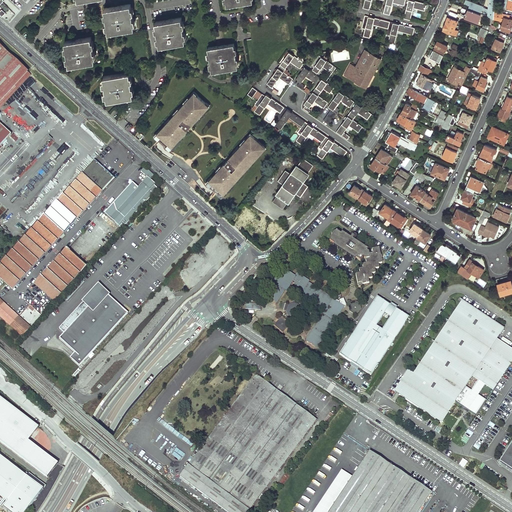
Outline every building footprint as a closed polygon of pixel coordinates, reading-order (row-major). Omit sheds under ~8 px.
[(372,0),(371,0),(365,0),(363,8),(369,9),(372,0)] [(413,10),(414,7),(415,1),(411,0),(409,0),(407,9),(413,10)] [(469,6),(468,10),(481,15),(486,16),(488,12),(488,9),(483,8),(484,6),(466,0),(465,0),(464,4),(469,6)] [(511,0),(504,0),(503,8),(511,9),(511,0)] [(415,1),(414,7),(425,10),(427,4),(415,1)] [(133,27),(130,4),(104,8),(108,32),(133,27)] [(390,14),(392,5),(386,4),(384,13),(390,14)] [(413,10),(407,9),(404,18),(411,20),(413,10)] [(478,24),(481,15),(468,10),(464,19),(478,24)] [(509,16),(502,14),(494,12),(493,19),(503,21),(504,17),(508,19),(509,16)] [(366,27),(369,16),(365,15),(362,28),(366,29),(364,36),(370,37),(372,29),(366,27)] [(366,27),(372,29),(373,24),(375,18),(369,16),(366,27)] [(458,21),(448,17),(443,30),(456,35),(458,30),(455,29),(458,21)] [(511,25),(510,25),(511,20),(508,19),(504,17),(503,21),(501,28),(509,30),(511,25)] [(180,18),(155,22),(159,45),(184,41),(180,18)] [(387,34),(390,35),(391,33),(393,22),(375,18),(373,24),(388,28),(387,34)] [(398,31),(400,24),(393,22),(391,33),(397,35),(398,31)] [(400,24),(398,31),(413,35),(415,28),(400,24)] [(482,42),(488,30),(488,29),(482,27),(480,26),(477,34),(482,36),(479,41),(482,42)] [(397,35),(391,33),(390,35),(388,42),(395,44),(397,35)] [(499,37),(496,36),(491,47),(501,51),(503,46),(502,46),(505,38),(500,35),(499,37)] [(94,61),(90,37),(64,42),(68,65),(94,61)] [(449,45),(438,40),(434,47),(445,52),(449,45)] [(233,43),(208,48),(212,71),(238,67),(233,43)] [(0,146),(11,134),(0,123),(0,108),(32,75),(0,45),(0,146)] [(445,52),(434,47),(430,57),(440,62),(445,52)] [(332,51),(334,61),(348,58),(346,49),(332,51)] [(382,60),(364,50),(355,67),(350,64),(343,76),(355,82),(355,83),(366,89),(382,60)] [(289,64),(290,62),(294,56),(289,52),(286,57),(283,60),(289,64)] [(294,56),(290,62),(300,68),(304,63),(299,59),(294,56)] [(477,70),(486,74),(488,69),(493,71),(497,61),(487,56),(486,59),(484,58),(482,61),(481,60),(478,67),(477,70)] [(323,66),(327,61),(321,57),(316,65),(321,69),(323,66)] [(283,72),(291,77),(292,74),(287,71),(288,70),(286,69),(289,64),(283,60),(278,68),(283,72)] [(327,61),(323,66),(329,71),(333,66),(327,61)] [(419,70),(423,72),(430,75),(432,70),(427,67),(425,65),(424,66),(422,64),(419,70)] [(321,69),(316,65),(312,70),(317,74),(321,69)] [(463,70),(453,66),(446,80),(457,85),(459,82),(459,84),(462,85),(469,71),(470,68),(465,66),(463,70)] [(306,76),(310,71),(304,67),(299,75),(304,79),(306,76)] [(272,76),(278,80),(279,77),(283,72),(278,68),(272,76)] [(310,71),(306,76),(316,83),(319,77),(310,71)] [(133,95),(129,72),(102,76),(107,99),(133,95)] [(283,72),(279,77),(289,84),(293,78),(291,77),(283,72)] [(430,75),(423,72),(417,83),(429,89),(435,78),(430,75)] [(15,105),(36,116),(35,115),(38,110),(46,114),(46,122),(40,125),(40,128),(55,128),(57,127),(63,116),(25,96),(38,96),(40,97),(38,93),(42,91),(44,96),(45,95),(34,74),(27,85),(29,89),(33,91),(33,95),(28,93),(25,93),(20,95),(24,102),(24,106),(19,103),(15,105)] [(304,79),(299,75),(295,80),(299,82),(297,85),(303,89),(305,86),(301,83),(304,79)] [(478,80),(475,79),(472,85),(476,87),(475,87),(484,91),(486,86),(485,86),(488,79),(481,75),(478,80)] [(278,80),(272,76),(267,84),(269,85),(266,88),(278,96),(280,94),(278,93),(279,92),(272,87),(278,80)] [(322,91),(323,88),(327,83),(322,79),(316,87),(322,91)] [(334,88),(327,83),(323,88),(330,93),(334,88)] [(468,88),(462,85),(459,91),(466,94),(468,88)] [(257,90),(253,87),(248,94),(252,97),(257,90)] [(318,95),(322,91),(316,87),(313,92),(318,95)] [(433,100),(409,88),(406,93),(425,103),(426,100),(432,103),(433,100)] [(313,103),(314,101),(318,95),(313,92),(307,100),(313,103)] [(339,92),(334,99),(339,103),(341,101),(344,95),(339,92)] [(481,98),(468,92),(464,103),(476,109),(481,98)] [(165,124),(155,135),(169,148),(179,137),(178,137),(183,132),(184,133),(196,119),(195,119),(200,113),(201,114),(208,106),(194,93),(190,98),(190,99),(186,104),(185,103),(179,109),(180,110),(176,115),(175,114),(170,120),(171,121),(166,125),(165,124)] [(260,102),(265,95),(262,93),(251,108),(259,114),(265,106),(260,102)] [(267,103),(271,97),(266,94),(265,95),(260,102),(265,106),(267,103)] [(328,102),(318,95),(314,101),(324,108),(328,102)] [(354,102),(344,95),(341,101),(350,107),(354,102)] [(502,108),(510,111),(511,105),(511,97),(507,96),(502,108)] [(271,97),(267,103),(280,112),(277,117),(280,119),(281,118),(287,108),(271,97)] [(333,111),(339,103),(334,99),(328,107),(331,109),(324,120),(329,124),(337,113),(333,111)] [(310,108),(313,103),(307,100),(304,104),(306,106),(304,109),(309,112),(312,109),(310,108)] [(406,103),(401,113),(412,119),(416,110),(410,107),(411,106),(406,103)] [(356,115),(358,113),(362,107),(356,104),(351,111),(356,115)] [(362,107),(358,113),(367,119),(371,114),(362,107)] [(502,108),(501,107),(497,116),(506,120),(510,111),(502,108)] [(289,117),(292,112),(287,108),(281,118),(286,121),(289,117)] [(438,116),(443,119),(447,112),(440,109),(437,116),(438,116)] [(353,120),(356,115),(351,111),(348,116),(353,120)] [(473,115),(463,111),(458,122),(468,126),(473,115)] [(292,112),(289,117),(301,126),(297,132),(300,134),(302,132),(308,123),(292,112)] [(411,128),(415,120),(412,119),(401,113),(398,120),(408,124),(407,126),(411,128)] [(456,118),(447,114),(445,119),(444,121),(451,124),(453,125),(456,118)] [(348,116),(342,124),(347,128),(349,125),(353,120),(348,116)] [(444,121),(445,119),(443,119),(438,116),(435,121),(442,124),(444,121)] [(281,118),(280,119),(275,125),(280,129),(286,121),(281,118)] [(363,127),(353,120),(349,125),(359,132),(363,127)] [(451,124),(444,121),(442,124),(441,127),(449,130),(451,124)] [(302,132),(307,136),(309,132),(313,127),(308,123),(302,132)] [(345,132),(347,128),(342,124),(337,131),(348,139),(350,135),(345,132)] [(504,143),(508,133),(492,126),(488,136),(504,143)] [(313,127),(309,132),(322,141),(318,146),(321,148),(322,146),(329,138),(313,127)] [(463,133),(457,130),(456,132),(452,130),(450,135),(449,135),(447,138),(460,144),(462,140),(461,140),(463,133)] [(301,143),(307,136),(302,132),(300,134),(296,140),(301,143)] [(398,142),(400,137),(391,133),(387,142),(389,143),(388,146),(396,151),(398,147),(396,146),(398,142)] [(265,147),(251,134),(246,140),(247,141),(242,146),(242,145),(239,148),(240,149),(235,155),(234,153),(229,159),(231,161),(229,163),(227,161),(222,167),(223,167),(218,172),(217,172),(208,183),(222,195),(265,147)] [(418,139),(417,138),(410,135),(408,134),(406,138),(401,135),(400,137),(398,142),(401,143),(401,142),(405,144),(404,145),(407,146),(408,145),(412,147),(415,141),(417,141),(418,139)] [(322,146),(328,150),(330,147),(334,141),(329,138),(322,146)] [(334,141),(330,147),(343,156),(347,150),(334,141)] [(458,147),(448,143),(447,147),(446,146),(442,156),(453,160),(457,151),(458,147)] [(497,149),(485,144),(479,156),(491,161),(493,158),(492,156),(494,153),(496,152),(497,149)] [(328,150),(322,146),(321,148),(317,154),(322,158),(328,150)] [(393,156),(381,149),(376,157),(387,164),(393,156)] [(404,155),(397,151),(395,155),(402,159),(404,155)] [(492,162),(491,161),(479,156),(477,161),(479,161),(476,167),(485,171),(487,166),(490,167),(492,162)] [(303,157),(298,165),(308,172),(313,165),(303,157)] [(387,164),(376,157),(370,166),(375,169),(376,168),(384,173),(389,165),(387,164)] [(116,180),(94,160),(0,261),(0,277),(14,290),(116,180)] [(421,163),(417,161),(411,170),(415,173),(417,170),(421,163)] [(450,167),(436,162),(431,172),(445,178),(450,167)] [(289,203),(296,192),(303,182),(309,173),(308,172),(298,165),(296,164),(290,173),(282,183),(275,193),(277,195),(287,202),(289,203)] [(153,175),(144,167),(141,171),(147,177),(138,187),(133,183),(114,203),(116,210),(111,216),(114,219),(112,221),(121,229),(154,193),(157,196),(161,191),(154,185),(155,184),(150,179),(153,175)] [(278,180),(282,183),(290,173),(285,169),(278,180)] [(409,174),(401,169),(393,181),(401,187),(409,174)] [(417,170),(415,173),(414,175),(422,181),(425,177),(433,181),(434,178),(417,170)] [(471,176),(465,188),(474,192),(479,194),(484,182),(471,176)] [(318,192),(303,182),(296,192),(310,203),(318,192)] [(348,192),(356,197),(362,188),(354,183),(348,192)] [(425,192),(426,190),(416,184),(411,193),(420,199),(425,192)] [(474,192),(465,188),(461,197),(465,199),(463,202),(471,206),(474,199),(471,198),(474,192)] [(358,198),(362,200),(367,204),(373,195),(364,189),(358,198)] [(425,192),(420,199),(424,202),(424,201),(428,203),(427,204),(430,206),(437,197),(436,196),(438,192),(433,189),(429,194),(425,192)] [(283,208),(287,202),(277,195),(272,201),(283,208)] [(394,208),(385,202),(379,211),(388,217),(394,208)] [(511,209),(497,203),(495,207),(496,208),(492,216),(506,223),(510,214),(511,209)] [(243,206),(237,218),(256,227),(261,215),(243,206)] [(378,210),(374,207),(370,214),(374,217),(378,210)] [(390,221),(391,221),(391,220),(397,210),(394,208),(388,217),(387,219),(390,221)] [(481,216),(481,215),(478,214),(477,217),(457,208),(452,219),(451,221),(472,230),(476,219),(479,221),(481,216)] [(391,221),(399,226),(406,216),(397,210),(391,220),(391,221)] [(485,217),(488,219),(491,213),(484,210),(483,210),(481,215),(481,216),(485,217)] [(408,218),(406,216),(399,226),(402,228),(408,218)] [(269,218),(260,232),(271,240),(280,226),(269,218)] [(481,225),(478,233),(489,238),(490,236),(494,238),(499,226),(487,221),(485,227),(481,225)] [(423,227),(414,222),(409,230),(418,236),(423,227)] [(432,233),(423,227),(418,236),(417,237),(426,242),(432,233)] [(370,258),(369,255),(368,252),(366,251),(367,249),(352,239),(353,239),(355,239),(356,238),(356,237),(356,235),(355,234),(354,234),(352,234),(350,238),(341,232),(340,234),(336,231),(333,232),(332,233),(331,234),(330,236),(329,238),(329,241),(334,244),(333,245),(354,260),(355,258),(360,261),(362,257),(365,259),(370,258)] [(452,247),(442,241),(436,250),(446,257),(452,247)] [(462,253),(452,247),(446,257),(456,263),(462,253)] [(373,254),(369,255),(370,258),(365,259),(366,264),(362,264),(363,269),(359,270),(360,274),(356,274),(358,285),(369,283),(368,279),(372,278),(371,274),(375,273),(374,269),(378,268),(378,264),(382,263),(379,248),(372,249),(373,254)] [(86,266),(67,249),(35,284),(54,301),(86,266)] [(468,278),(472,272),(467,269),(472,261),(473,260),(470,258),(464,267),(461,265),(457,271),(468,278)] [(485,269),(472,261),(467,269),(472,272),(480,277),(485,269)] [(292,287),(326,310),(325,312),(306,340),(316,347),(344,306),(341,304),(307,281),(308,280),(297,272),(294,277),(282,269),(265,294),(278,302),(292,281),(295,282),(292,287)] [(511,280),(511,279),(497,282),(501,295),(511,291),(511,280)] [(70,358),(79,367),(128,314),(109,296),(110,294),(98,284),(63,323),(58,328),(64,333),(59,339),(75,353),(70,358)] [(408,317),(377,296),(339,354),(371,374),(408,317)] [(31,328),(0,299),(0,318),(21,339),(31,328)] [(504,328),(462,300),(412,373),(407,370),(393,391),(440,422),(454,401),(467,409),(475,415),(485,400),(478,395),(485,384),(493,389),(511,360),(511,348),(497,339),(500,334),(504,328)] [(285,318),(282,316),(278,320),(274,324),(283,332),(291,323),(290,323),(291,321),(294,323),(296,320),(295,319),(294,317),(297,316),(300,315),(300,306),(294,302),(288,306),(288,312),(288,313),(288,314),(285,318)] [(360,304),(356,302),(352,303),(349,307),(350,311),(351,311),(349,314),(345,315),(343,319),(343,322),(347,325),(351,324),(353,321),(353,317),(352,316),(354,313),(358,312),(361,309),(360,304)] [(246,511),(316,419),(255,374),(179,476),(227,511),(246,511)] [(486,403),(490,406),(503,386),(498,383),(486,403)] [(39,428),(0,397),(0,441),(48,478),(58,464),(29,441),(39,428)] [(511,440),(499,461),(511,469),(511,440)] [(351,477),(341,470),(313,511),(417,511),(431,492),(369,451),(351,477)] [(27,478),(0,456),(0,496),(7,502),(3,508),(7,511),(26,511),(46,486),(30,474),(27,478)]
